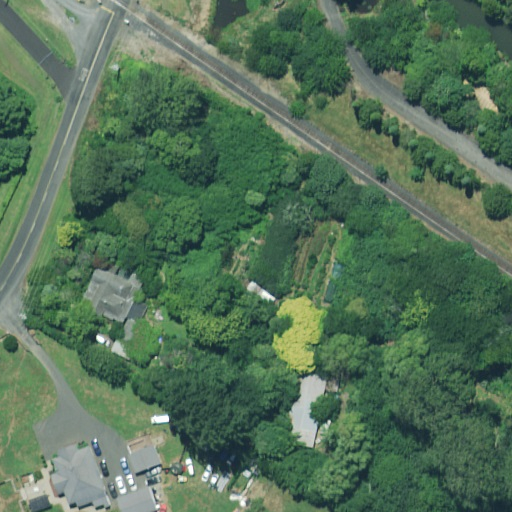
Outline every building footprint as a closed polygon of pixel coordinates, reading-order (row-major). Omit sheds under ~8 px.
[(149,280),(106,258),(83,303),(126,325),(113,352),(132,361),(136,353),(147,359),(162,330),(132,315),(149,280)] [(333,366),(305,360),(287,443),(315,449),(333,366)] [(81,452),(80,446),(53,454),(60,474),(55,475),(61,496),(68,494),(73,510),(95,503),(98,510),(111,506),(93,448),(81,452)] [(164,465),(157,446),(131,455),(138,475),(164,465)] [(40,511),(52,509),(49,496),(32,501),(34,511),(40,511)]
